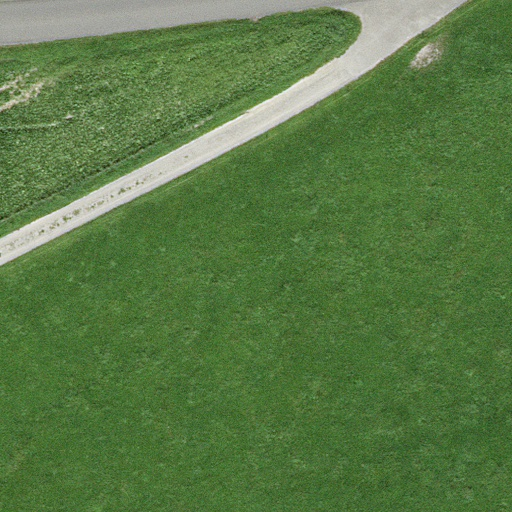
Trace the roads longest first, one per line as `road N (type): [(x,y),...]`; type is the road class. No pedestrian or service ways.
road 1 (track): [(415,0),(402,23),(344,73),(0,257)]
road 2 (unclassified): [(0,29),(246,0)]
